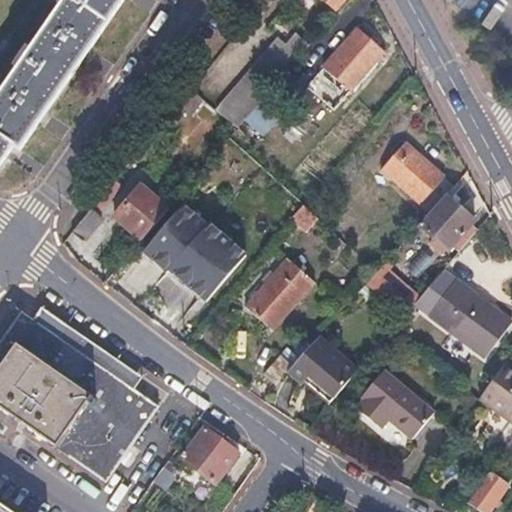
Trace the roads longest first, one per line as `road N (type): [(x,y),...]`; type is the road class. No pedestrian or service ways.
road 1 (residential): [(294,449),(17,240)]
road 2 (residential): [(17,240),(187,0)]
road 3 (tertiary): [(410,0),(493,152)]
road 4 (unknown): [(115,511),(215,390)]
